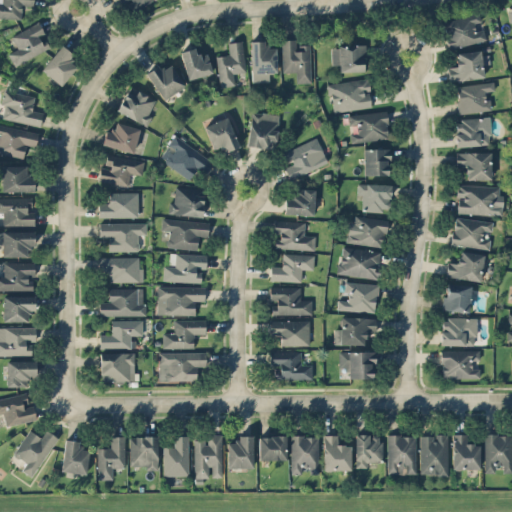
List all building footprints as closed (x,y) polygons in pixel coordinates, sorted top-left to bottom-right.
[(34,7),(33,0),(0,0),(0,16),(21,18),(22,6),(34,7)] [(120,0),(123,4),(129,0),(131,0),(138,9),(150,0),(120,0)] [(443,19),(448,47),(486,40),(483,23),(482,23),(480,12),(443,19)] [(13,64),(50,47),(39,22),(11,35),(17,48),(8,52),(13,64)] [(296,82),(311,82),(310,44),(295,44),(295,38),(281,39),(282,72),(296,71),(296,82)] [(235,86),(234,72),(245,72),(243,40),(228,41),(228,54),(217,55),(218,86),(235,86)] [(270,81),(270,71),(278,71),(278,47),(266,47),(266,40),(250,40),(251,81),(270,81)] [(76,66),(68,60),(73,54),(61,44),(41,69),(61,85),(76,66)] [(331,64),(339,64),(339,71),(366,70),(365,44),(330,46),(331,64)] [(180,51),(187,79),(212,72),(207,52),(196,55),(194,47),(180,51)] [(449,81),(487,76),(486,64),(491,63),(489,47),(455,52),(457,65),(447,67),(449,81)] [(146,72),(164,99),(185,85),(171,63),(162,69),(159,64),(146,72)] [(372,106),(369,78),(328,83),(331,111),(372,106)] [(459,114),(490,108),(487,91),(495,89),(493,80),(455,86),(459,114)] [(157,97),(127,86),(117,112),(146,124),(157,97)] [(39,126),(45,100),(3,91),(0,103),(4,104),(1,117),(39,126)] [(278,114),(250,111),(247,145),(275,148),(278,114)] [(350,133),(350,141),(388,139),(387,111),(348,113),(348,125),(357,124),(357,133),(350,133)] [(213,148),(221,145),(224,151),(240,145),(227,115),(203,126),(213,148)] [(483,132),(483,118),(454,119),(455,145),(490,144),(489,132),(483,132)] [(105,128),(102,144),(134,152),(140,128),(116,122),(113,130),(105,128)] [(36,131),(0,123),(0,152),(23,157),(26,144),(33,145),(36,131)] [(204,176),(214,160),(173,135),(166,146),(167,146),(159,158),(190,177),(195,170),(204,176)] [(283,151),(288,163),(283,165),(289,178),(328,162),(323,151),(317,137),(283,151)] [(363,174),(387,174),(387,161),(391,160),(390,148),(363,148),(363,174)] [(494,152),(456,151),(455,166),(465,166),(465,178),(493,179),(494,152)] [(128,184),(130,172),(142,174),(144,159),(106,154),(104,166),(100,165),(98,180),(128,184)] [(1,165),(2,191),(34,190),(33,174),(26,174),(26,165),(1,165)] [(387,211),(388,197),(391,197),(392,184),(357,182),(357,194),(362,194),(361,211),(387,211)] [(168,213),(204,216),(207,187),(175,184),(173,202),(169,202),(168,213)] [(499,185),(457,184),(456,213),(498,214),(499,185)] [(284,198),(284,214),(314,214),(315,188),(292,188),(292,198),(284,198)] [(98,217),(139,216),(138,191),(108,191),(109,202),(98,202),(98,217)] [(32,196),(0,196),(0,224),(34,224),(34,208),(32,208),(32,196)] [(384,247),(388,219),(354,214),(353,222),(348,222),(345,241),(384,247)] [(451,244),(489,248),(492,220),(453,217),(451,244)] [(209,220),(161,218),(161,229),(168,230),(167,247),(198,249),(199,235),(208,236),(209,220)] [(315,235),(304,234),(304,221),(273,220),(272,236),(275,236),(274,247),(314,249),(315,235)] [(145,222),(98,222),(98,237),(108,237),(108,250),(138,251),(138,234),(145,234),(145,222)] [(36,231),(2,230),(1,256),(27,256),(27,244),(35,244),(36,231)] [(378,278),(381,250),(341,246),(338,274),(378,278)] [(446,261),(445,277),(485,279),(486,252),(458,251),(458,262),(446,261)] [(162,280),(201,281),(202,269),(206,269),(207,254),(169,252),(169,264),(163,264),(162,280)] [(314,269),(314,253),(282,253),(282,265),(270,265),(269,280),(302,281),(302,268),(314,269)] [(139,256),(99,256),(99,270),(107,270),(108,281),(143,281),(143,267),(139,267),(139,256)] [(0,288),(32,289),(32,277),(34,277),(35,261),(3,261),(3,276),(0,275),(0,288)] [(376,311),(377,283),(345,281),(344,299),(337,299),(337,309),(376,311)] [(473,311),(474,285),(446,284),(445,296),(442,296),(441,310),(473,311)] [(195,314),(195,300),(204,300),(205,286),(157,285),(157,314),(195,314)] [(300,285),(269,286),(269,302),(271,302),(272,314),(313,313),(312,299),(300,299),(300,285)] [(144,315),(144,287),(108,287),(108,301),(99,301),(99,314),(144,315)] [(27,320),(27,309),(34,309),(35,295),(3,295),(3,320),(27,320)] [(366,344),(366,330),(377,331),(377,317),(340,316),(340,328),(333,328),(333,343),(366,344)] [(473,345),(473,336),(477,336),(477,317),(440,317),(440,344),(473,345)] [(162,348),(194,347),(194,333),(206,333),(205,318),(173,319),(174,332),(161,332),(162,348)] [(99,347),(135,347),(134,335),(142,335),(142,319),(111,320),(111,333),(99,333),(99,347)] [(269,333),(280,333),(280,344),(310,345),(310,320),(270,319),(269,333)] [(0,326),(0,354),(31,354),(31,341),(36,341),(36,326),(0,326)] [(313,378),(313,363),(301,363),(301,349),(269,350),(270,366),(274,366),(274,379),(313,378)] [(480,350),(441,349),(440,377),(481,377),(481,368),(474,367),(474,361),(480,361),(480,350)] [(374,377),(374,350),(338,351),(338,367),(348,367),(348,377),(374,377)] [(133,351),(99,352),(100,381),(134,380),(133,351)] [(206,351),(158,352),(158,380),(196,379),(196,366),(206,365),(206,351)] [(6,386),(28,385),(27,375),(36,375),(35,359),(6,360),(6,386)] [(0,397),(0,413),(3,413),(6,424),(36,418),(33,403),(29,404),(27,392),(0,397)] [(57,437),(46,429),(41,437),(29,429),(13,453),(26,462),(21,469),(31,476),(57,437)] [(381,433),(354,433),(355,467),(367,467),(367,460),(382,460),(381,433)] [(419,433),(418,474),(448,474),(449,434),(419,433)] [(452,468),(482,468),(482,444),(465,444),(466,433),(452,433),(452,468)] [(483,434),(483,470),(502,470),(502,472),(511,472),(511,433),(483,434)] [(222,477),(223,434),(206,434),(206,439),(193,439),(193,476),(222,477)] [(336,434),(323,434),(322,469),(353,469),(353,445),(336,445),(336,434)] [(387,434),(387,473),(417,473),(416,434),(387,434)] [(113,478),(113,467),(126,466),(125,435),(110,435),(110,447),(96,447),(96,478),(113,478)] [(158,468),(158,435),(129,435),(129,465),(145,465),(145,469),(158,468)] [(163,475),(188,474),(187,435),(173,435),(174,446),(162,446),(163,475)] [(226,442),(227,467),(255,467),(254,435),(235,435),(235,442),(226,442)] [(258,459),(288,459),(287,435),(258,435),(258,459)] [(319,473),(319,435),(290,435),(290,473),(306,473),(319,473)] [(62,471),(88,472),(89,449),(79,449),(79,440),(63,439),(62,471)]
